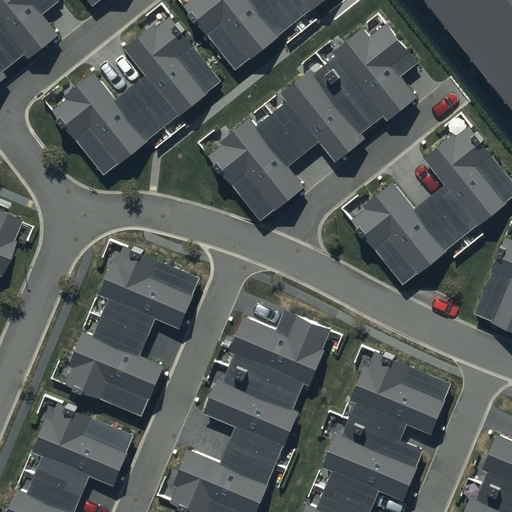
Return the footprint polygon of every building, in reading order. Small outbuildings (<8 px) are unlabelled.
[(53,0),(0,0),(0,75),(3,74),(0,70),(0,64),(23,46),(29,54),(57,32),(40,11),(53,0)] [(316,0),(179,0),(234,67),(316,0)] [(218,79),(167,17),(129,47),(150,73),(116,100),(92,70),(49,104),(104,171),(218,79)] [(413,60),(385,26),(369,39),(360,27),(335,47),(340,53),(312,75),(308,71),(284,90),(290,97),(257,123),(249,114),(207,149),(261,214),(300,183),(284,164),(320,134),(336,154),(358,136),(353,130),(382,106),(388,113),(412,94),(396,74),(413,60)] [(511,191),(511,181),(466,124),(426,157),(446,182),(413,208),(392,182),(351,216),(402,280),(511,191)] [(0,256),(15,222),(0,216),(0,256)] [(511,240),(503,237),(472,314),(511,330),(511,240)] [(177,323),(198,277),(122,244),(101,292),(111,296),(93,336),(83,332),(70,362),(75,364),(68,379),(140,411),(160,366),(136,355),(155,313),(177,323)] [(329,328),(286,309),(278,329),(244,315),(231,346),(239,349),(225,383),(217,379),(203,410),(237,425),(220,465),(187,451),(168,496),(204,511),(250,511),(294,410),(286,407),(300,376),(307,379),(329,328)] [(451,381),(373,348),(353,396),(360,399),(344,438),(336,434),(324,463),(332,467),(316,505),(307,501),(302,511),(368,511),(379,489),(403,499),(424,450),(398,439),(406,421),(430,431),(451,381)] [(130,435),(52,403),(33,450),(43,453),(27,491),(16,487),(5,511),(70,511),(88,470),(111,480),(130,435)] [(511,511),(511,441),(496,435),(464,511),(511,511)]
